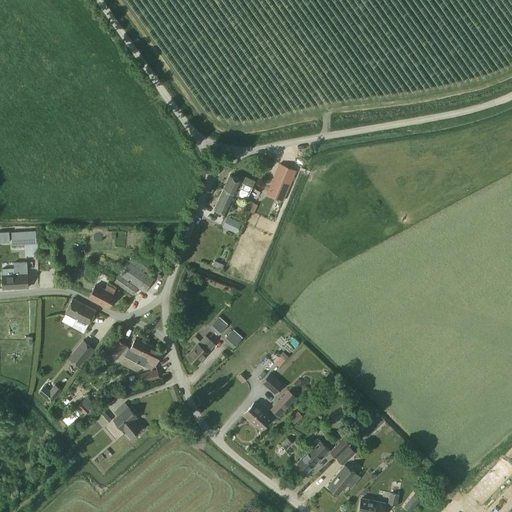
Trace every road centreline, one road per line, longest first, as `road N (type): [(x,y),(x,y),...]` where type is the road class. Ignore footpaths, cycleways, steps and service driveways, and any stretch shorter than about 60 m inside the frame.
road 1 (unclassified): [(247,152),(462,113),(511,93)]
road 2 (unclassified): [(307,511),(210,435),(169,342)]
road 3 (unclassified): [(194,134),(101,0)]
road 4 (unclassified): [(0,296),(66,291),(129,318)]
road 5 (unclassified): [(165,293),(211,176)]
